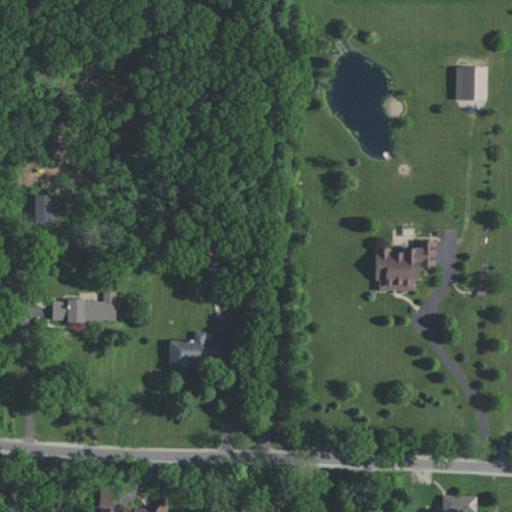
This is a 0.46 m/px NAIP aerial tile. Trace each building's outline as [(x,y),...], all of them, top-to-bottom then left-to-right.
[(486,66),(455,66),(454,100),(486,100),(486,66)] [(55,222),(56,194),(30,194),(29,221),(55,222)] [(375,247),(374,280),(378,280),(378,290),(413,290),(413,280),(418,280),(418,266),(435,266),(435,241),(415,240),(415,248),(401,248),(401,252),(390,252),(390,248),(375,247)] [(115,321),(115,291),(103,291),(102,300),(52,300),(52,320),(115,321)] [(194,339),(168,340),(169,363),(226,362),(226,340),(205,340),(205,331),(194,331),(194,339)] [(441,511),(475,511),(476,496),(442,495),(441,511)] [(135,507),(135,511),(166,511),(167,500),(158,500),(157,508),(135,507)] [(239,511),(276,511),(277,504),(240,502),(239,511)]
